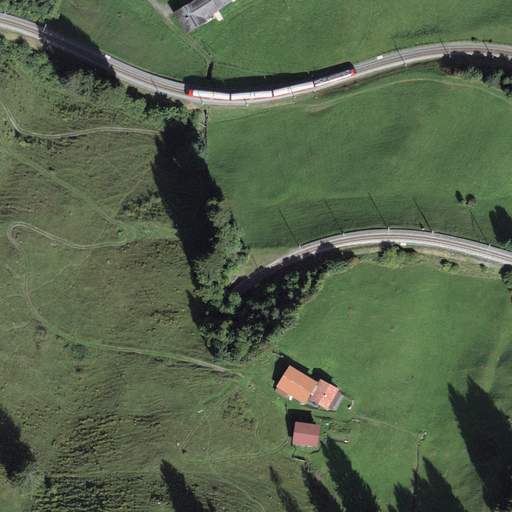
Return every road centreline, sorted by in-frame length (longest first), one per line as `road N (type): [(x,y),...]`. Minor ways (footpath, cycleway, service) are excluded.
road 1 (track): [(0,134),(11,154),(130,232),(122,244),(78,248),(10,225),(26,259),(24,292),(44,324),(94,347),(190,359),(261,382)]
road 2 (primary): [(457,511),(141,0)]
road 3 (track): [(511,107),(484,89),(406,81),(315,105),(203,116),(202,127),(188,134),(112,128),(55,137),(19,129),(0,99)]
road 4 (track): [(209,467),(182,454),(190,434),(226,396),(261,382)]
road 5 (track): [(203,116),(211,64),(152,0)]
